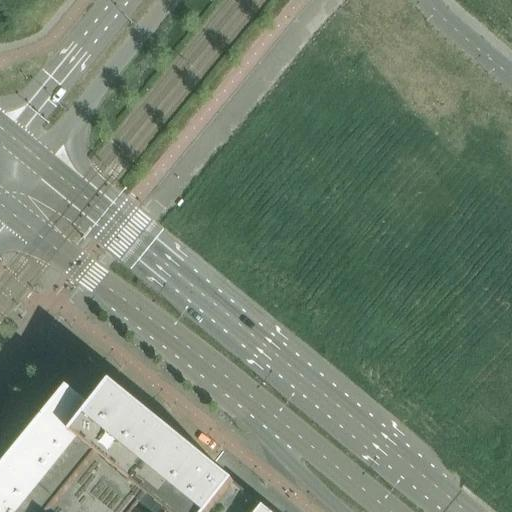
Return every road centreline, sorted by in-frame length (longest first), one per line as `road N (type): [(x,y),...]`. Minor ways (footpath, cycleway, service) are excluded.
road 1 (secondary): [(465,511),(42,164)]
road 2 (secondary): [(3,211),(264,410)]
road 3 (residential): [(42,164),(176,0)]
road 4 (residential): [(123,0),(15,140)]
road 5 (secondary): [(264,410),(386,511)]
road 6 (residential): [(264,410),(277,455),(338,511)]
